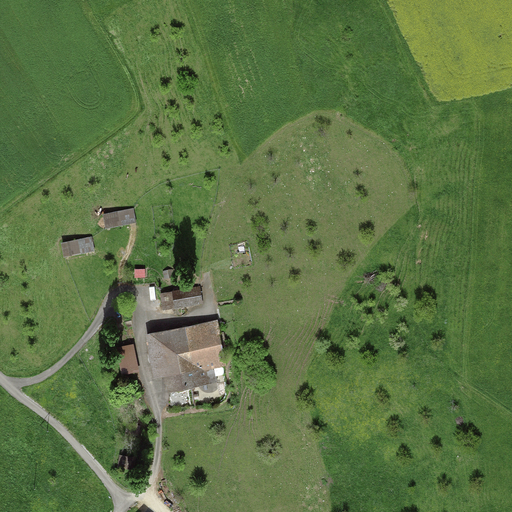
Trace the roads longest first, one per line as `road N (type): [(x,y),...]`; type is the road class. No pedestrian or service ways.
road 1 (track): [(138,319),(206,304),(214,219),(249,160)]
road 2 (unclassified): [(0,379),(116,489),(116,511)]
